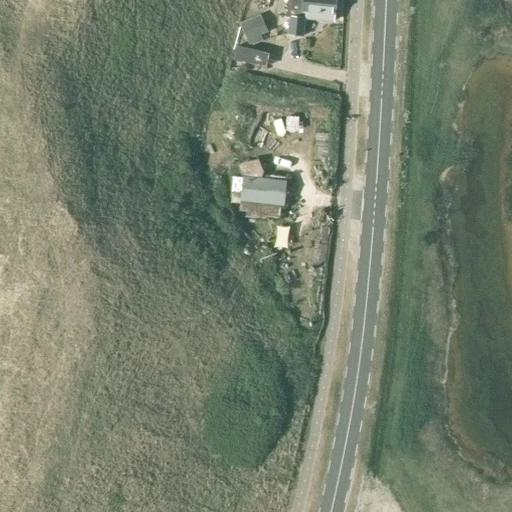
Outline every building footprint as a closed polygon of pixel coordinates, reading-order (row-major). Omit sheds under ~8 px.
[(303,36),(305,19),(334,22),(337,0),(286,0),(285,16),(289,16),(287,35),(303,36)] [(254,18),(241,24),(251,46),(264,40),(254,18)] [(247,161),(239,164),(241,175),(241,177),(242,177),(260,178),(264,170),(261,166),(259,158),(247,161)] [(260,178),(242,177),(239,200),(278,204),(283,204),(284,180),(260,178)] [(238,202),(237,210),(244,211),(243,216),(263,217),(263,216),(277,217),(278,204),(239,200),(239,202),(238,202)]
